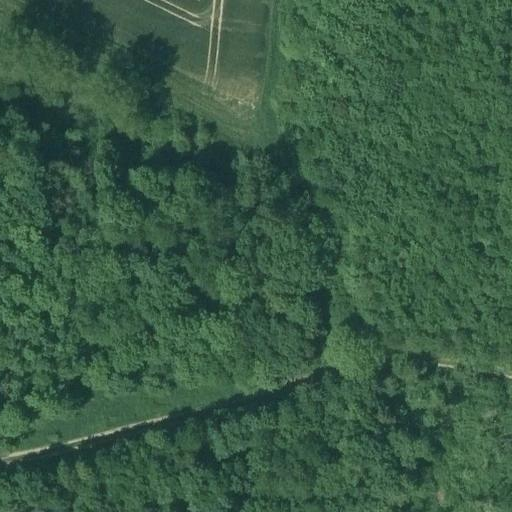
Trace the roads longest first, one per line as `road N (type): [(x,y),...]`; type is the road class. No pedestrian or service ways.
road 1 (track): [(0,463),(379,363),(321,221)]
road 2 (track): [(286,0),(277,106),(286,157),(321,221)]
road 3 (track): [(511,379),(379,363)]
